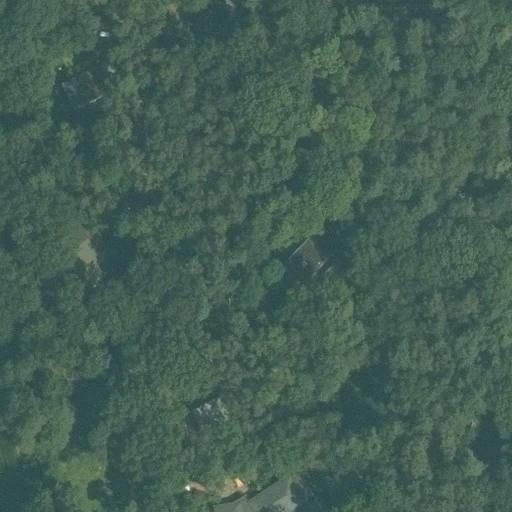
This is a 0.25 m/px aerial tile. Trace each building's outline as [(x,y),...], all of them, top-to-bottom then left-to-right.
[(238,0),(228,0),(225,7),(234,10),(238,0)] [(198,23),(223,34),(232,12),(208,2),(198,23)] [(234,29),(242,38),(258,23),(250,14),(234,29)] [(69,84),(81,108),(102,97),(91,73),(69,84)] [(15,200),(15,211),(33,211),(33,193),(23,193),(15,200)] [(65,261),(82,282),(106,261),(89,240),(65,261)] [(284,266),(304,285),(328,261),(308,242),(284,266)] [(322,280),(342,299),(354,287),(334,268),(322,280)] [(177,382),(189,403),(220,386),(206,359),(192,366),(195,372),(177,382)] [(190,411),(207,444),(238,430),(225,403),(208,410),(205,403),(190,411)] [(215,511),(292,511),(304,504),(289,480),(249,506),(251,508),(245,511),(240,511),(239,507),(215,511)]
